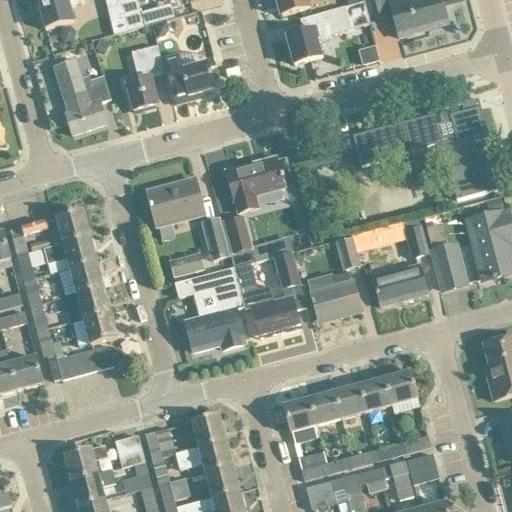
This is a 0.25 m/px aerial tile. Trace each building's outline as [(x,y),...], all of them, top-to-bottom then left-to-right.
[(84,0),(52,0),(38,4),(46,32),(75,24),(71,9),(86,5),(84,0)] [(129,32),(120,0),(106,0),(115,36),(129,32)] [(144,28),(138,2),(136,0),(120,0),(129,32),(144,28)] [(276,0),(282,18),(310,11),(307,0),(276,0)] [(365,0),(370,17),(385,13),(381,0),(365,0)] [(403,0),(388,0),(400,40),(419,35),(417,30),(447,21),(442,5),(444,4),(443,1),(441,1),(441,0),(404,0),(403,0)] [(287,40),(295,67),(324,59),(319,40),(371,26),(365,4),(321,16),(301,22),(305,35),(287,40)] [(167,22),(152,26),(156,41),(165,38),(176,36),(172,21),(167,22)] [(62,30),(59,39),(65,45),(74,44),(77,35),(71,28),(62,30)] [(100,42),(95,51),(105,57),(110,47),(100,42)] [(126,85),(133,114),(159,108),(152,79),(165,76),(158,48),(132,55),(139,82),(126,85)] [(164,61),(176,107),(191,103),(190,99),(215,92),(208,65),(183,72),(178,56),(164,61)] [(73,138),(108,127),(101,105),(111,102),(104,79),(84,85),(77,63),(55,70),(69,115),(66,116),(73,138)] [(354,139),(362,169),(415,156),(414,152),(438,146),(442,161),(448,160),(459,201),(496,192),(492,176),(483,179),(473,144),(488,140),(478,102),(463,106),(466,114),(451,118),(452,121),(447,122),(444,111),(429,115),(430,119),(418,122),(415,112),(402,116),(404,126),(354,139)] [(255,169),(254,165),(226,173),(238,216),(260,210),(257,199),(285,191),(283,181),(284,180),(283,177),(282,177),(276,160),(275,160),(276,163),(255,169)] [(177,192),(149,199),(152,208),(151,208),(152,212),(153,212),(158,230),(205,217),(195,181),(175,187),(177,192)] [(500,200),(486,204),(489,218),(504,215),(500,200)] [(57,221),(64,246),(91,239),(84,213),(57,221)] [(511,232),(507,214),(469,224),(484,283),(494,280),(494,281),(498,280),(498,279),(511,275),(511,272),(503,236),(511,233),(511,232)] [(446,239),(462,235),(457,218),(441,223),(446,239)] [(205,224),(214,261),(230,257),(221,220),(205,224)] [(257,263),(253,250),(245,220),(226,226),(234,254),(232,255),(236,270),(245,268),(245,267),(257,263)] [(418,221),(403,225),(405,234),(407,241),(412,262),(417,261),(429,257),(422,229),(421,229),(418,221)] [(18,257),(29,254),(25,239),(51,232),(49,223),(11,233),(18,257)] [(355,238),(352,238),(353,240),(355,247),(357,255),(407,241),(405,234),(403,225),(355,238)] [(0,271),(13,268),(4,235),(0,235),(0,271)] [(51,249),(50,249),(33,254),(29,255),(29,254),(18,257),(24,284),(35,281),(32,269),(48,264),(51,276),(70,271),(97,263),(91,239),(64,246),(51,249)] [(288,240),(272,244),(276,260),(280,259),(292,255),(288,240)] [(355,247),(353,240),(336,245),(343,273),(361,269),(357,255),(355,247)] [(49,242),(30,247),(32,254),(33,254),(50,249),(49,242)] [(467,287),(462,267),(457,249),(434,255),(443,293),(467,287)] [(282,292),(289,290),(301,287),(292,255),(280,259),(276,260),(274,260),(282,292)] [(202,256),(189,259),(170,264),(174,280),(206,271),(202,256)] [(77,296),(104,289),(97,263),(70,271),(77,296)] [(401,272),(374,280),(377,293),(375,293),(376,297),(378,297),(381,310),(383,309),(382,306),(402,301),(403,304),(428,297),(423,278),(420,268),(419,268),(401,272)] [(208,277),(176,286),(180,300),(195,296),(199,295),(203,312),(199,313),(201,320),(186,325),(194,355),(222,347),(223,352),(246,346),(237,312),(245,310),(241,296),(237,281),(238,281),(235,270),(208,277)] [(337,287),(311,295),(313,303),(312,303),(313,308),(315,307),(318,321),(340,315),(341,320),(362,315),(357,295),(352,275),(335,279),(337,287)] [(42,305),(35,281),(24,284),(31,308),(42,305)] [(292,300),(276,304),(271,288),(241,296),(245,310),(246,313),(253,311),(255,318),(254,319),(255,322),(256,322),(261,337),(280,331),(281,337),(301,331),(292,300)] [(111,313),(104,289),(77,296),(84,321),(111,313)] [(0,312),(23,306),(20,295),(0,300),(0,312)] [(42,305),(31,308),(37,334),(48,331),(42,305)] [(28,326),(28,324),(29,324),(26,312),(0,319),(0,327),(1,331),(1,333),(28,326)] [(111,313),(84,321),(91,347),(98,345),(118,340),(111,313)] [(50,337),(48,331),(37,334),(44,360),(55,357),(50,337)] [(494,403),(511,398),(511,339),(484,347),(494,384),(490,386),(494,403)] [(63,382),(115,369),(109,348),(49,364),(54,384),(62,382),(63,382)] [(8,355),(11,364),(20,393),(44,387),(36,358),(21,362),(18,352),(8,355)] [(11,364),(0,367),(0,398),(20,393),(11,364)] [(386,381),(393,408),(419,402),(411,374),(386,381)] [(386,381),(360,388),(368,415),(393,408),(386,381)] [(335,395),(343,422),(368,415),(360,388),(335,395)] [(335,395),(310,401),(318,429),(343,422),(335,395)] [(284,408),(292,436),(318,429),(310,401),(284,408)] [(192,424),(199,449),(199,450),(227,444),(219,417),(192,424)] [(511,421),(500,425),(504,439),(507,438),(511,456),(511,421)] [(146,437),(153,463),(163,460),(176,456),(169,431),(146,437)] [(403,445),(406,456),(431,450),(428,438),(403,445)] [(134,468),(135,468),(146,465),(139,439),(116,445),(123,471),(134,468)] [(199,450),(199,449),(177,455),(181,472),(203,466),(206,475),(233,468),(227,444),(199,450)] [(396,447),(379,452),(382,463),(399,458),(396,447)] [(65,458),(72,484),(99,477),(98,476),(95,463),(108,459),(105,448),(65,458)] [(328,466),(327,466),(324,453),(298,460),(304,484),(331,476),(328,466)] [(371,454),(353,459),(356,470),(374,465),(371,454)] [(411,475),(410,476),(414,487),(440,481),(433,457),(408,464),(411,475)] [(170,485),(163,460),(153,463),(159,487),(170,485)] [(345,461),(328,466),(331,476),(348,472),(345,461)] [(409,476),(410,476),(411,475),(408,464),(383,470),(386,482),(395,480),(400,502),(414,498),(409,476)] [(135,468),(141,491),(141,492),(152,489),(146,465),(135,468)] [(240,493),(233,468),(206,475),(212,500),(240,493)] [(383,470),(364,475),(367,487),(370,495),(388,491),(385,482),(386,482),(383,470)] [(72,484),(79,510),(105,502),(102,490),(117,485),(113,472),(98,476),(99,477),(72,484)] [(358,477),(333,484),(335,494),(345,491),(350,511),(367,511),(361,489),(358,477)] [(0,511),(3,511),(12,510),(5,482),(0,483),(0,511)] [(315,511),(338,506),(335,494),(333,484),(306,491),(312,511),(315,511)] [(167,511),(177,510),(170,485),(159,487),(165,511),(167,511)] [(141,492),(146,511),(158,511),(152,489),(141,492)] [(244,511),(240,493),(212,500),(215,511),(244,511)] [(211,511),(209,501),(177,510),(177,511),(211,511)] [(108,511),(105,502),(79,510),(79,511),(108,511)]
